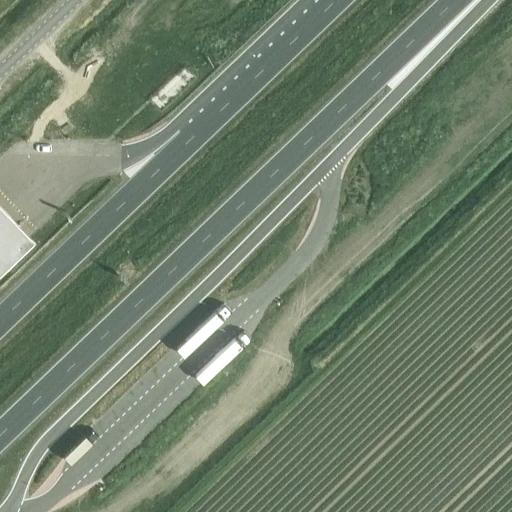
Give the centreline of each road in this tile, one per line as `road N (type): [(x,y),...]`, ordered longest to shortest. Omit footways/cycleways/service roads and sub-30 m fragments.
road 1 (trunk): [(0,437),(443,12)]
road 2 (trunk): [(206,124),(0,319)]
road 3 (trunk): [(334,160),(404,83),(443,12)]
road 4 (trunk): [(336,0),(206,124)]
